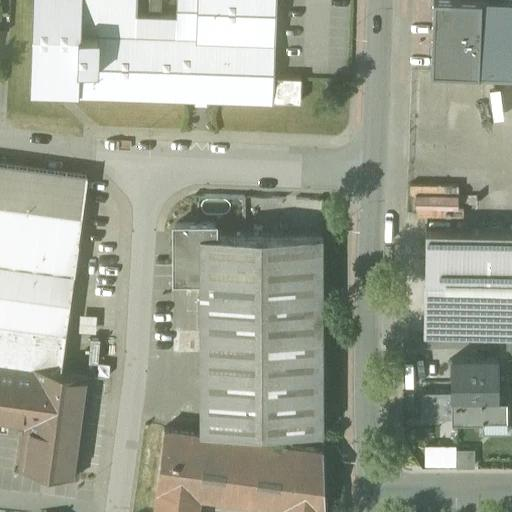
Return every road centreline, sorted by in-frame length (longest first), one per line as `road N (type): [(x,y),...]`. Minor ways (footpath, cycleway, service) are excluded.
road 1 (residential): [(115,511),(135,373),(147,161)]
road 2 (residential): [(368,491),(369,170)]
road 3 (residential): [(147,161),(369,170)]
road 4 (residential): [(369,170),(378,0)]
road 5 (residential): [(0,141),(147,161)]
road 6 (residential): [(368,491),(511,491)]
